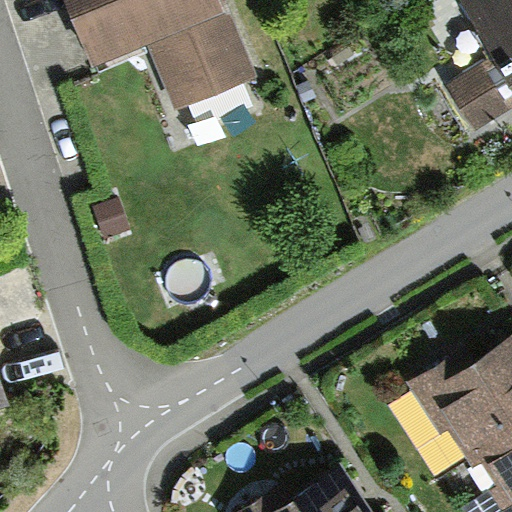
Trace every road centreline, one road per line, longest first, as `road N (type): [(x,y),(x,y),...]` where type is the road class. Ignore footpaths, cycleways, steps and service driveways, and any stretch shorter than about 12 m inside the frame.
road 1 (tertiary): [(511,198),(140,427)]
road 2 (residential): [(0,64),(105,382),(140,427)]
